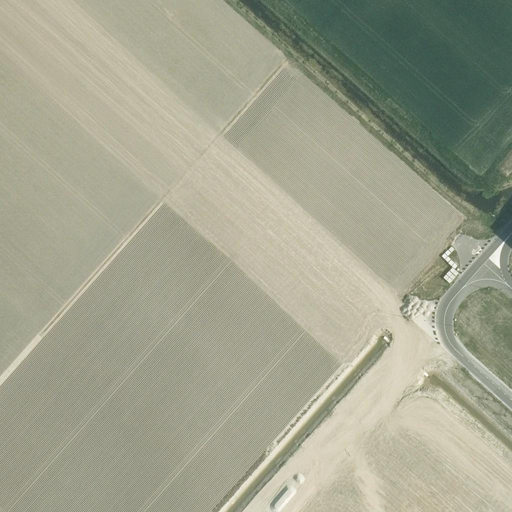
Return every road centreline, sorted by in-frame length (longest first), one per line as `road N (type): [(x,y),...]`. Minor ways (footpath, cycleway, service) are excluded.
road 1 (track): [(288,57),(0,380)]
road 2 (unclassified): [(430,330),(270,511)]
